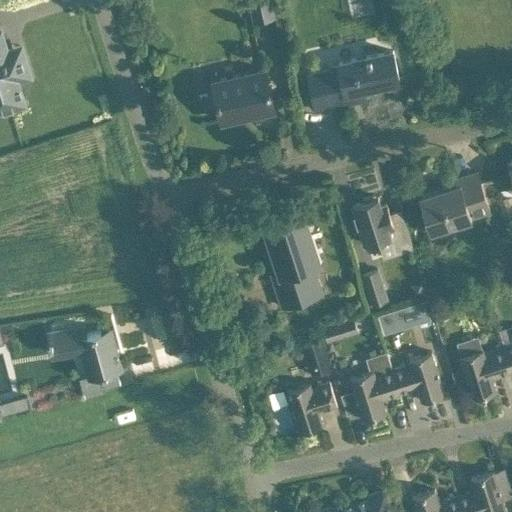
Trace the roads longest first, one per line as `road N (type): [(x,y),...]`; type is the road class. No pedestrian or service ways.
road 1 (residential): [(511,113),(161,197)]
road 2 (residential): [(251,477),(161,197)]
road 3 (residential): [(251,477),(511,423)]
road 4 (residential): [(161,197),(100,0)]
